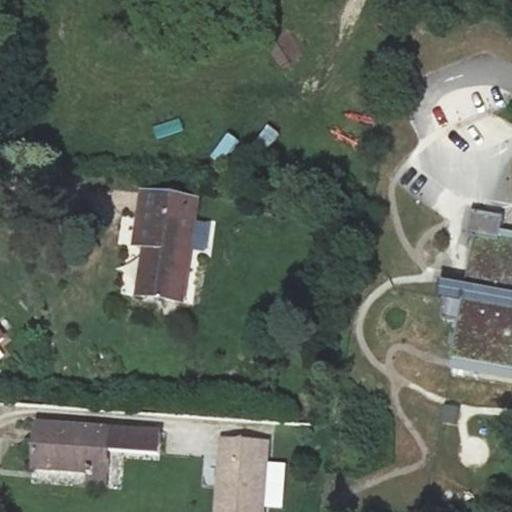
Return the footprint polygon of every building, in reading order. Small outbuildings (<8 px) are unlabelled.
[(232,138),(253,124),(246,113),(225,127),(232,138)] [(195,196),(139,190),(133,245),(143,246),(138,295),(183,300),(195,196)] [(452,367),(511,378),(511,230),(500,228),(503,215),(469,209),(465,232),(473,233),(464,282),(441,278),(438,294),(447,296),(443,317),(461,320),(452,367)] [(156,449),(158,428),(36,420),(33,466),(86,470),(85,484),(106,485),(108,446),(156,449)] [(262,511),(268,439),(223,436),(217,511),(262,511)]
